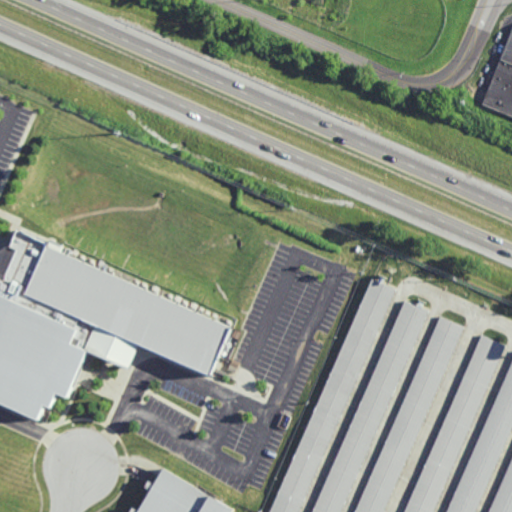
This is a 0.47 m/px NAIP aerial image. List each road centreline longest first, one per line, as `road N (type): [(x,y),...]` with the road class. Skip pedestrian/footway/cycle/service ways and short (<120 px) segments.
road 1 (motorway): [(0,23),(511,251)]
road 2 (motorway): [(511,209),(39,0)]
road 3 (residential): [(491,0),(465,62),(432,85),(397,79),(218,0)]
